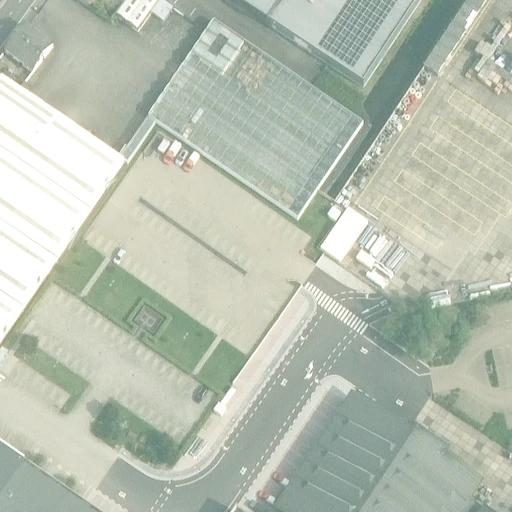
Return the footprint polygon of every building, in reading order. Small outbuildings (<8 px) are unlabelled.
[(160,2),(157,0),(128,0),(122,9),(115,18),(136,34),(160,2)] [(225,0),(271,30),(273,28),(368,89),(425,0),(225,0)] [(298,221),(361,125),(212,24),(147,119),(298,221)] [(32,75),(51,49),(24,29),(4,55),(32,75)] [(0,342),(52,266),(124,162),(3,79),(0,82),(0,342)] [(105,211),(85,239),(131,271),(144,252),(131,243),(137,234),(128,228),(123,235),(113,229),(119,221),(105,211)] [(0,511),(481,511),(470,505),(483,486),(408,437),(351,398),(328,433),(313,456),(297,479),(274,511),(87,511),(52,487),(42,480),(0,450),(0,511)]
